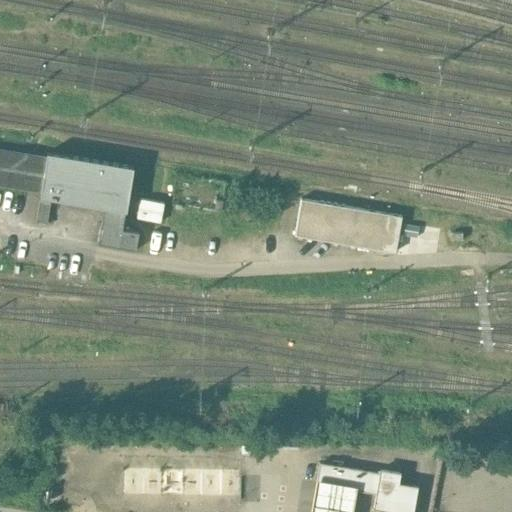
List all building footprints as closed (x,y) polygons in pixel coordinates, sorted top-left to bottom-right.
[(0,184),(40,192),(47,155),(0,147),(0,184)] [(126,210),(134,166),(47,151),(47,155),(40,192),(40,195),(103,206),(125,210),(126,210)] [(134,215),(161,219),(164,199),(137,195),(134,215)] [(393,251),(400,215),(299,198),(293,234),(393,251)] [(125,210),(103,206),(97,243),(135,250),(138,232),(122,229),(125,210)] [(321,456),(317,474),(360,483),(376,486),(372,506),(394,510),(400,481),(402,472),(321,456)] [(121,465),(121,488),(217,489),(217,466),(121,465)] [(309,511),(354,511),(360,483),(317,474),(309,511)]
